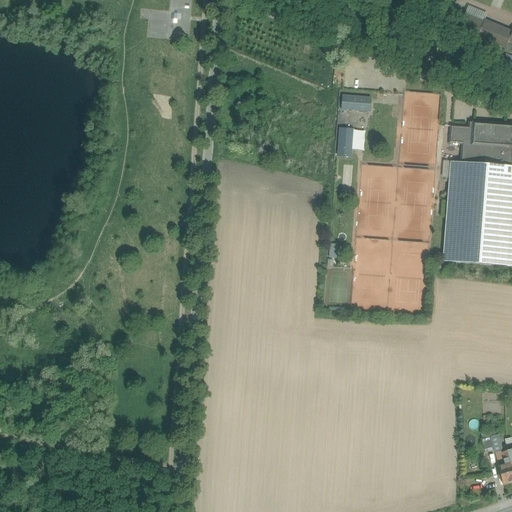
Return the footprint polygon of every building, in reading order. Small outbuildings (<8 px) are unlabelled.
[(468,8),(463,19),(482,27),(483,26),(485,21),(487,16),(468,8)] [(463,19),(458,32),(477,40),(478,38),(505,50),(504,52),(509,55),(511,48),(511,35),(511,37),(483,26),(482,27),(463,19)] [(511,32),(485,21),(483,26),(511,37),(511,35),(511,32)] [(343,98),(342,110),(370,112),(371,100),(343,98)] [(494,126),(488,125),(487,125),(475,124),(474,124),(474,125),(473,132),(469,132),(470,129),(470,128),(469,128),(452,127),(451,127),(451,128),(450,143),(450,144),(451,144),(451,143),(463,144),(511,148),(511,126),(502,126),(501,126),(494,126)] [(341,130),(339,157),(351,158),(353,131),(341,130)] [(511,148),(463,144),(463,145),(467,150),(463,154),(462,159),(465,162),(465,164),(511,167),(511,166),(511,165),(511,148)] [(450,163),(443,262),(511,267),(511,167),(465,164),(450,163)] [(483,441),(491,439),(489,433),(481,435),(483,441)] [(494,450),(495,454),(501,453),(497,437),(491,439),(494,450)] [(491,439),(483,441),(486,453),(494,450),(491,439)] [(505,467),(499,468),(500,472),(504,486),(511,483),(511,468),(507,452),(502,454),(501,454),(503,460),(505,467)] [(501,454),(502,454),(501,453),(495,454),(497,462),(503,460),(501,454)]
